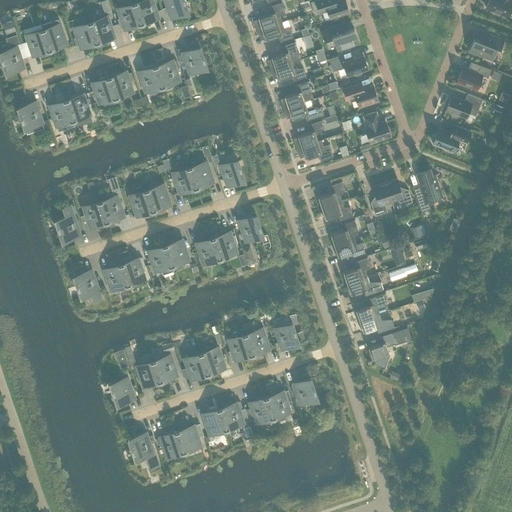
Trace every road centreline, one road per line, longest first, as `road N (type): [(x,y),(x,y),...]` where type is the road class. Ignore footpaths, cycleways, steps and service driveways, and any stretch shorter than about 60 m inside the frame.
road 1 (track): [(380,478),(410,456),(511,200)]
road 2 (residential): [(283,184),(80,253)]
road 3 (residential): [(227,18),(24,85)]
road 4 (residential): [(336,348),(135,416)]
road 5 (residential): [(283,184),(227,18)]
road 6 (residential): [(336,348),(283,184)]
road 7 (residential): [(388,503),(336,348)]
road 8 (residential): [(466,13),(421,130),(407,143)]
road 9 (residential): [(46,511),(0,379)]
road 10 (residential): [(407,143),(364,12)]
road 11 (residential): [(407,143),(283,184)]
